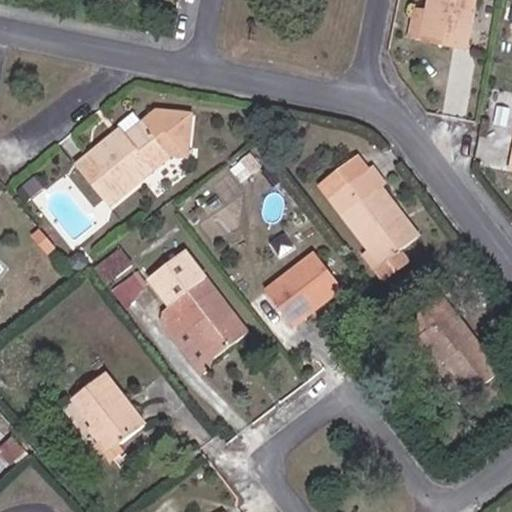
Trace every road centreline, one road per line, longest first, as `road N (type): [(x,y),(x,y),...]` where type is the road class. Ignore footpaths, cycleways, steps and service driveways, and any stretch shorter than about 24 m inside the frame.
road 1 (residential): [(447,507),(357,387),(256,463),(293,511)]
road 2 (residential): [(511,276),(402,136),(363,102)]
road 3 (residential): [(197,66),(0,28)]
road 4 (residential): [(363,102),(197,66)]
